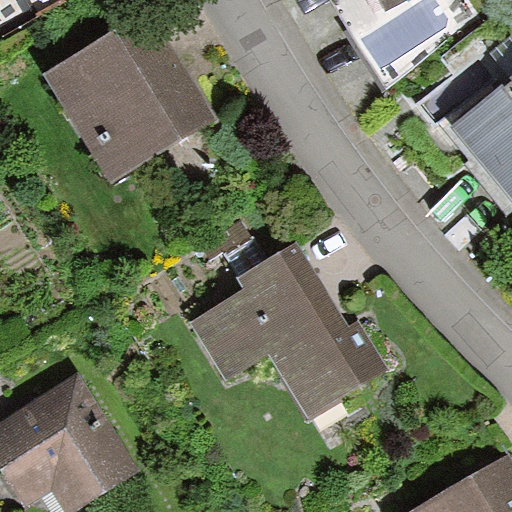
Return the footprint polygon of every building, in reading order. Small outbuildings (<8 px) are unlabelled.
[(333,0),(383,90),(476,12),(469,0),(333,0)] [(148,8),(42,71),(109,184),(215,120),(148,8)] [(511,76),(448,129),(511,206),(511,76)] [(350,326),(301,243),(238,279),(245,290),(192,322),(225,377),(271,350),(310,416),(387,370),(358,321),(350,326)] [(82,369),(0,418),(0,464),(24,503),(49,488),(63,511),(72,511),(144,469),(82,369)] [(511,511),(511,462),(509,457),(414,511),(511,511)]
